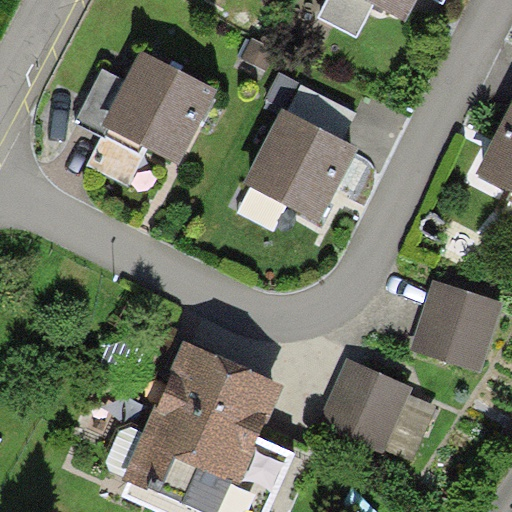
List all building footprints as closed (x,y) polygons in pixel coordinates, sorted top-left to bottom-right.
[(356,42),(370,14),(408,34),(425,0),(326,0),(315,20),(356,42)] [(100,66),(73,120),(109,138),(96,164),(132,182),(146,156),(174,170),(216,86),(144,50),(129,80),(100,66)] [(294,79),(238,199),(328,240),(371,147),(351,138),(363,111),(294,79)] [(511,111),(470,195),(511,218),(511,111)] [(507,309),(436,286),(413,357),(484,380),(507,309)] [(269,433),(300,357),(205,318),(132,490),(184,511),(286,511),(313,451),(269,433)] [(351,361),(322,424),(386,453),(415,391),(351,361)]
